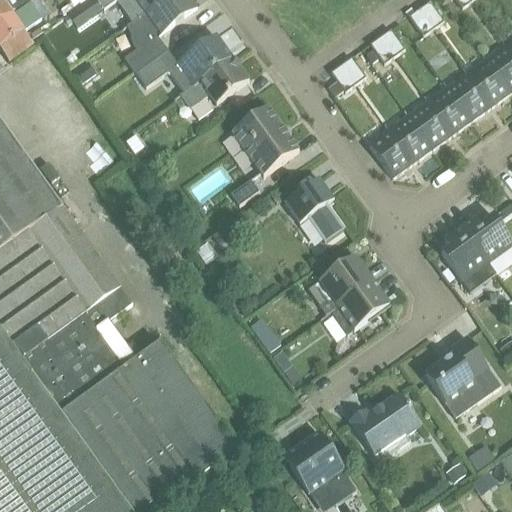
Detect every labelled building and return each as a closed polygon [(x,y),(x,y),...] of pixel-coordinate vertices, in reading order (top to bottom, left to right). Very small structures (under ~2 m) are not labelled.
[(2,0),(0,2),(0,24),(35,0),(2,0)] [(41,0),(35,0),(0,24),(0,49),(25,32),(51,13),(41,0)] [(73,0),(61,8),(65,14),(84,0),(73,0)] [(133,24),(165,0),(96,0),(104,11),(116,2),(133,24)] [(190,0),(165,0),(133,24),(128,28),(130,31),(130,32),(131,34),(133,44),(133,45),(134,47),(137,51),(125,60),(136,74),(168,51),(159,39),(199,11),(190,0)] [(473,2),(472,0),(456,0),(463,9),(473,2)] [(420,11),(434,30),(444,23),(430,4),(420,11)] [(434,30),(420,11),(411,18),(412,19),(424,37),(434,30)] [(25,32),(0,49),(9,62),(33,43),(25,32)] [(380,40),(394,58),(405,51),(391,32),(380,40)] [(168,51),(136,74),(147,90),(169,73),(184,94),(234,59),(218,36),(178,64),(168,51)] [(394,58),(380,40),(372,46),(385,65),(394,58)] [(487,63),(511,96),(511,94),(511,56),(507,49),(487,63)] [(234,59),(184,94),(175,101),(180,108),(186,104),(191,111),(210,98),(216,107),(251,82),(234,59)] [(342,67),(355,86),(366,79),(352,60),(342,67)] [(90,63),(75,73),(82,84),(97,74),(90,63)] [(468,77),(491,110),(511,96),(487,63),(468,77)] [(355,86),(342,67),(331,74),(338,84),(329,90),(329,91),(334,98),(343,92),(345,94),(355,86)] [(448,91),(471,124),(491,110),(468,77),(448,91)] [(428,105),(452,138),(471,124),(448,91),(428,105)] [(408,119),(432,152),(452,138),(428,105),(408,119)] [(269,108),(232,134),(264,179),(301,152),(269,108)] [(0,511),(156,511),(239,452),(161,344),(137,361),(109,322),(133,306),(0,119),(0,511)] [(389,133),(413,166),(432,152),(408,119),(389,133)] [(413,166),(389,133),(373,145),(369,147),(393,180),(413,166)] [(135,135),(125,143),(135,158),(146,149),(135,135)] [(87,137),(73,148),(88,167),(102,156),(87,137)] [(320,180),(284,205),(300,227),(309,220),(326,244),(346,230),(329,206),(335,201),(320,180)] [(252,182),(232,196),(240,207),(260,193),(252,182)] [(462,229),(488,265),(511,248),(511,242),(494,218),(485,224),(480,216),(462,229)] [(488,265),(462,229),(445,241),(450,249),(442,255),(462,284),(488,265)] [(207,244),(195,252),(206,266),(217,258),(207,244)] [(511,248),(488,265),(495,275),(497,277),(511,266),(511,248)] [(331,314),(374,283),(365,271),(356,259),(355,257),(308,291),(327,317),(331,314)] [(488,265),(462,284),(469,293),(495,275),(488,265)] [(374,283),(331,314),(334,318),(348,337),(392,308),(391,307),(392,306),(375,282),(374,283)] [(253,318),(241,326),(261,353),(273,344),(253,318)] [(348,337),(334,318),(323,325),(337,345),(348,337)] [(455,356),(425,376),(456,421),(502,388),(468,339),(451,350),(455,356)] [(511,341),(498,350),(508,363),(511,359),(511,341)] [(282,352),(273,358),(284,373),(286,372),(289,377),(296,372),(282,352)] [(367,411),(349,423),(380,465),(412,444),(408,439),(423,428),(399,394),(369,414),(367,411)] [(294,453),(284,460),(298,481),(299,480),(321,511),(328,511),(358,493),(345,474),(346,473),(320,435),(294,453)] [(486,447),(468,459),(477,472),(496,461),(486,447)] [(460,464),(445,474),(452,485),(468,476),(460,464)] [(489,473),(473,484),(482,497),(498,487),(489,473)]
